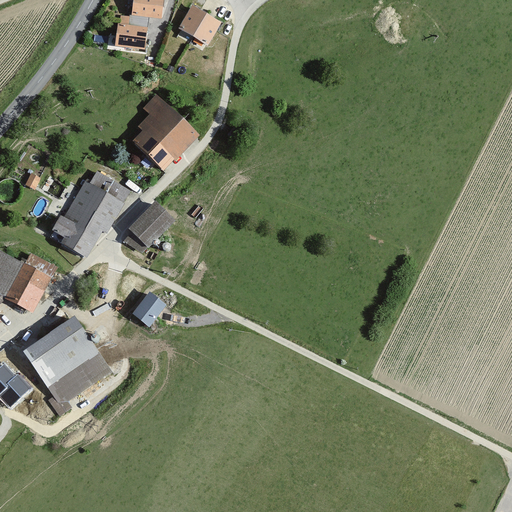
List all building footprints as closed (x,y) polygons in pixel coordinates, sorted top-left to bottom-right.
[(165,0),(133,0),(132,13),(164,17),(165,0)] [(192,4),(179,26),(208,43),(222,21),(192,4)] [(150,27),(120,21),(117,42),(146,47),(150,27)] [(144,127),(133,139),(161,168),(198,133),(157,91),(143,105),(151,113),(140,123),(144,127)] [(237,120),(225,135),(238,145),(249,130),(237,120)] [(61,210),(52,226),(66,234),(62,242),(87,256),(102,228),(108,231),(130,190),(96,171),(89,184),(82,180),(64,212),(61,210)] [(32,172),(27,184),(37,188),(42,176),(32,172)] [(156,198),(129,225),(147,244),(175,217),(156,198)] [(0,298),(4,295),(32,310),(52,273),(0,245),(0,298)] [(167,305),(150,291),(132,314),(150,327),(167,305)] [(75,315),(23,352),(55,396),(49,401),(61,417),(73,408),(68,402),(114,369),(75,315)] [(15,375),(4,363),(0,366),(0,396),(11,408),(32,388),(18,373),(15,375)]
